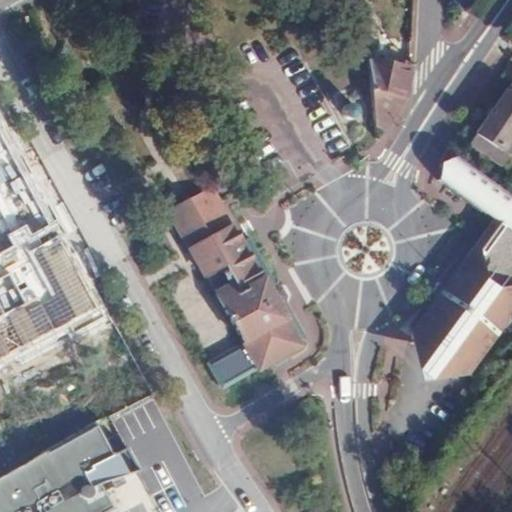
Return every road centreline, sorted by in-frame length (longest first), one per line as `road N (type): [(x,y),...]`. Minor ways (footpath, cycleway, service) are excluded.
road 1 (residential): [(0,56),(211,437)]
road 2 (secondary): [(386,511),(365,390),(386,302)]
road 3 (unknown): [(0,384),(140,310)]
road 4 (secondary): [(342,360),(365,511)]
road 5 (residential): [(342,360),(211,437)]
road 6 (secondary): [(363,196),(330,208),(310,240),(315,277),(343,302)]
road 7 (secondary): [(510,0),(428,116)]
